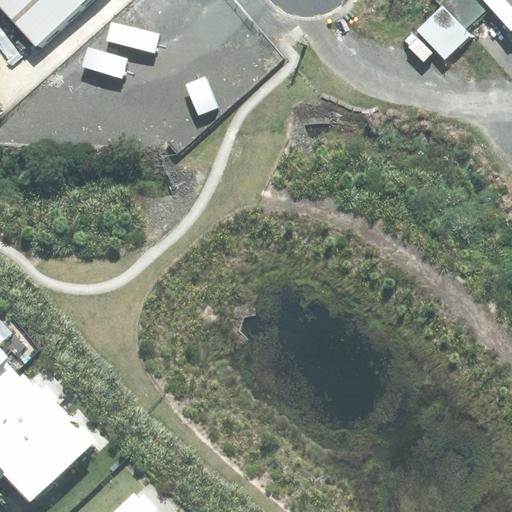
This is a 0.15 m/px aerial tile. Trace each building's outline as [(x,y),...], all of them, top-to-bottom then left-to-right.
[(0,0),(0,2),(48,56),(109,0),(0,0)] [(471,32),(485,18),(467,0),(426,0),(406,20),(449,64),(476,38),(471,32)] [(511,0),(479,0),(511,34),(511,0)] [(493,147),(484,155),(492,163),(500,156),(493,147)] [(0,467),(30,501),(91,447),(69,422),(74,418),(40,380),(33,386),(0,349),(0,343),(6,338),(0,331),(0,467)] [(149,511),(134,495),(114,511),(149,511)]
